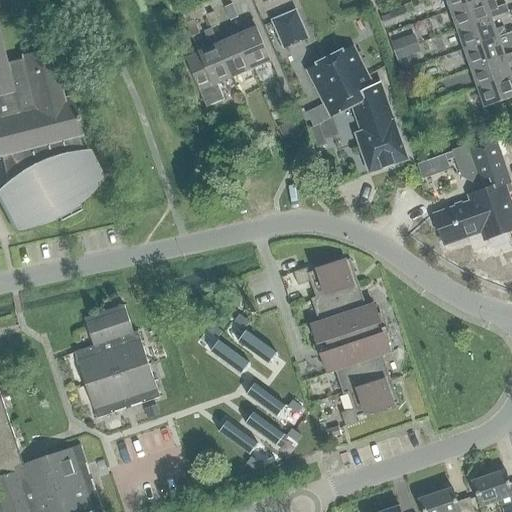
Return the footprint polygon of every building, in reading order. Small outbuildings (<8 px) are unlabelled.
[(445,0),(449,11),(481,0),(445,0)] [(481,0),(449,11),(456,30),(489,18),(508,12),(505,4),(495,7),(492,0),(481,0)] [(225,7),(231,20),(239,17),(234,3),(225,7)] [(270,20),(283,50),(308,39),(295,9),(270,20)] [(214,11),(206,15),(212,28),(220,25),(214,11)] [(389,12),(380,15),(385,27),(393,24),(389,12)] [(456,30),(463,50),(505,35),(503,28),(494,31),(489,18),(456,30)] [(249,31),(237,35),(252,69),(271,61),(254,19),(246,23),(249,31)] [(185,23),(191,37),(199,33),(193,20),(185,23)] [(200,52),(186,57),(207,106),(225,99),(218,83),(233,77),(218,44),(212,28),(205,31),(208,40),(197,44),(200,52)] [(233,77),(252,69),(237,35),(234,28),(227,31),(230,39),(218,44),(233,77)] [(463,50),(470,69),(511,54),(509,47),(511,45),(511,32),(505,35),(463,50)] [(405,47),(401,38),(390,42),(393,51),(405,47)] [(353,47),(306,71),(330,118),(357,104),(365,130),(355,134),(368,173),(407,160),(393,120),(379,81),(372,85),(353,47)] [(393,51),(397,60),(408,57),(405,47),(393,51)] [(84,150),(81,151),(77,137),(81,136),(71,98),(62,100),(49,49),(21,56),(21,60),(4,64),(0,49),(0,159),(6,183),(0,188),(0,204),(14,230),(28,227),(42,222),(55,215),(58,221),(79,210),(76,204),(85,196),(93,189),(100,181),(84,150)] [(511,54),(470,69),(477,88),(511,75),(511,54)] [(511,75),(477,88),(484,109),(511,99),(511,75)] [(318,124),(309,129),(315,147),(325,143),(318,124)] [(469,146),(484,190),(469,196),(471,201),(434,214),(445,245),(482,232),(484,241),(511,231),(511,202),(506,184),(511,182),(495,137),(469,146)] [(430,177),(457,166),(452,152),(425,162),(430,177)] [(315,297),(358,283),(350,259),(346,260),(317,269),(317,270),(309,272),(307,267),(294,272),(298,285),(310,281),(315,297)] [(343,395),(347,393),(390,379),(382,355),(390,353),(374,304),(366,307),(358,283),(315,297),(311,298),(319,322),(311,325),(327,374),(335,371),(343,395)] [(92,346),(105,342),(132,333),(123,305),(83,319),(92,346)] [(234,322),(244,329),(249,322),(239,315),(234,322)] [(217,339),(222,332),(212,325),(207,332),(217,339)] [(116,375),(148,365),(137,331),(132,333),(105,342),(116,375)] [(273,362),(280,350),(247,332),(240,343),(273,362)] [(243,370),(249,359),(216,341),(210,352),(243,370)] [(105,342),(92,346),(74,352),(85,386),(116,375),(105,342)] [(116,375),(127,408),(159,398),(148,365),(116,375)] [(116,375),(85,386),(96,419),(127,408),(116,375)] [(280,406),(286,395),(253,376),(246,387),(280,406)] [(390,379),(347,393),(353,409),(341,413),(345,426),(358,422),(357,417),(365,414),(365,415),(394,405),(398,403),(390,379)] [(0,471),(13,468),(23,464),(0,396),(0,471)] [(302,408),(292,401),(287,407),(297,414),(302,408)] [(280,432),(286,421),(253,402),(247,414),(280,432)] [(159,415),(157,407),(146,411),(148,419),(159,415)] [(253,441),(259,430),(226,411),(220,422),(253,441)] [(338,425),(326,429),(328,439),(340,435),(338,425)] [(301,436),(291,429),(286,436),(296,443),(301,436)] [(80,445),(46,456),(57,488),(90,477),(80,445)] [(24,499),(57,488),(46,456),(23,464),(13,468),(24,499)] [(260,465),(250,457),(245,464),(255,471),(260,465)] [(28,511),(24,499),(13,468),(0,471),(0,511),(28,511)] [(480,507),(499,500),(502,511),(511,511),(511,483),(510,485),(505,470),(472,481),(480,507)] [(89,511),(101,508),(90,477),(57,488),(65,511),(89,511)] [(65,511),(57,488),(24,499),(28,511),(65,511)] [(473,511),(469,498),(456,503),(451,488),(419,499),(423,511),(473,511)]
